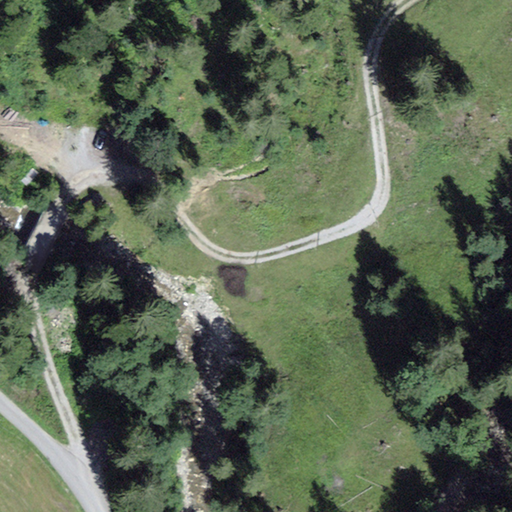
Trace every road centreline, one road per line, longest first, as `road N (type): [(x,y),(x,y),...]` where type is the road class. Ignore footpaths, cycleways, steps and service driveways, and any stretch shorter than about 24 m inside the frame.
road 1 (track): [(407,0),(371,42),(376,173),(372,203),(350,222),(264,258),(232,257),(204,243),(151,179),(118,165),(72,182),(28,258),(24,296),(89,486)]
road 2 (unclassified): [(0,404),(89,486),(101,511)]
